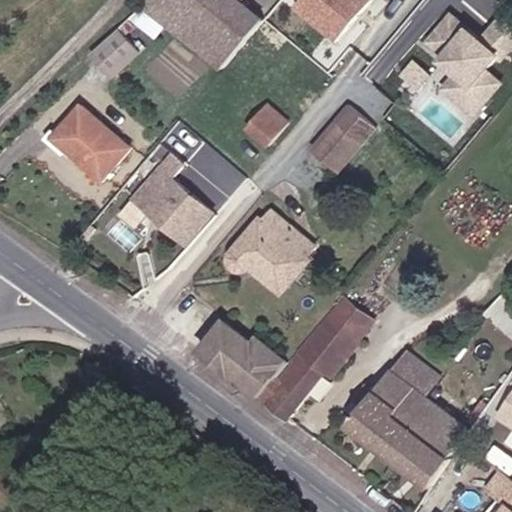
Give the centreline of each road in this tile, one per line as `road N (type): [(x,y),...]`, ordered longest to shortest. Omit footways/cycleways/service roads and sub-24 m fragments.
road 1 (unknown): [(115,336),(354,90),(429,0)]
road 2 (secondary): [(343,511),(86,313)]
